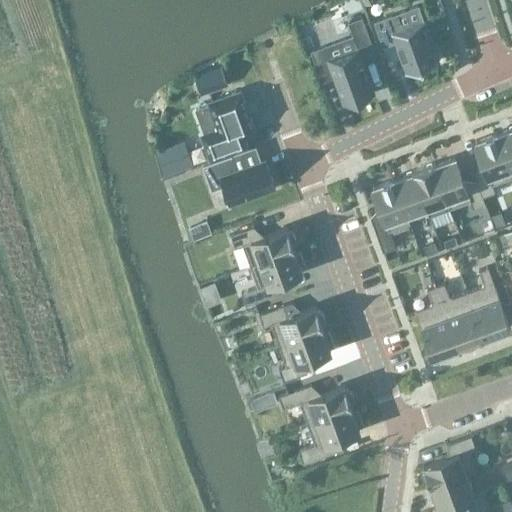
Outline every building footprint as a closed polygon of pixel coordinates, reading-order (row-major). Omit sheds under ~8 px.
[(374,22),(383,46),(395,42),(406,73),(439,61),(424,20),(393,31),(388,17),(374,22)] [(322,81),(334,77),(344,103),(374,92),(358,49),(329,59),(324,46),(311,51),(322,81)] [(511,87),(502,91),(510,112),(511,111),(511,87)] [(255,132),(240,90),(208,101),(220,135),(203,141),(210,160),(251,146),(247,135),(255,132)] [(492,98),(463,105),(469,133),(498,127),(492,98)] [(511,126),(495,133),(511,177),(511,176),(511,126)] [(511,177),(495,133),(475,140),(485,168),(473,173),(482,196),(495,192),(492,184),(511,177)] [(224,184),(231,203),(275,187),(265,159),(237,169),(231,154),(203,164),(212,189),(224,184)] [(454,156),(434,163),(450,207),(469,201),(472,208),(485,203),(476,180),(464,184),(454,156)] [(434,163),(413,170),(426,206),(445,199),(449,208),(450,207),(434,163)] [(426,206),(413,170),(393,178),(406,213),(426,206)] [(409,222),(393,178),(372,186),(388,230),(409,222)] [(242,244),(250,265),(295,249),(293,245),(296,241),(293,234),(289,232),(286,227),(258,237),(254,226),(230,234),(235,247),(242,244)] [(485,242),(474,246),(478,258),(489,254),(489,252),(485,242)] [(295,249),(250,265),(257,286),(240,292),(245,305),(278,293),(274,281),(302,271),(300,268),(305,266),(300,252),(295,254),(294,250),(295,250),(295,249)] [(467,291),(484,336),(510,327),(488,266),(479,269),(484,282),(482,286),(467,291)] [(436,285),(458,346),(460,345),(481,338),(481,337),(484,336),(467,291),(453,296),(449,294),(444,282),(436,285)] [(414,310),(430,356),(458,346),(436,285),(427,288),(432,301),(430,304),(414,310)] [(271,323),(278,344),(323,328),(322,324),(324,320),(322,313),(317,311),(316,307),(315,307),(315,306),(287,316),(283,304),(259,313),(263,325),(271,323)] [(285,365),(278,367),(283,380),(306,372),(302,360),(330,350),(329,347),(333,345),(328,331),(324,332),(323,329),(324,328),(323,328),(278,344),(285,365)] [(299,402),(307,423),(352,407),(351,403),(353,399),(351,392),(346,390),(344,386),(343,386),(343,385),(315,395),(311,383),(278,395),(283,408),(299,402)] [(276,394),(247,403),(252,417),(280,409),(276,394)] [(352,407),(307,423),(314,444),(298,450),(302,463),(335,451),(331,439),(359,429),(358,425),(362,424),(357,410),(353,411),(351,408),(352,407)] [(471,434),(447,443),(451,454),(422,465),(430,486),(475,469),(469,452),(476,449),(471,434)] [(476,472),(475,469),(430,486),(430,487),(431,486),(438,506),(474,493),(467,476),(476,472)] [(474,494),(474,493),(438,506),(440,511),(486,511),(490,511),(483,491),(474,494)]
